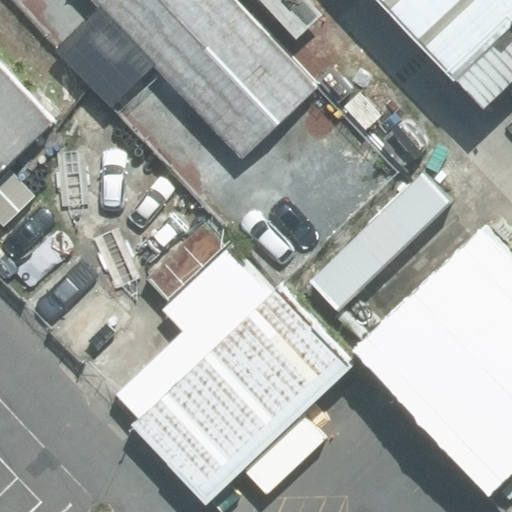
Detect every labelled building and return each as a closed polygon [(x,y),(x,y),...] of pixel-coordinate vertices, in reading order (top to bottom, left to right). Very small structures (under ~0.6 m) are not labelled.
[(111,0),(255,152),(328,83),(249,0),(111,0)] [(323,0),(277,0),(310,35),(335,12),(323,0)] [(511,0),(348,0),(474,133),(511,97),(511,0)] [(0,156),(41,119),(0,75),(0,156)] [(197,511),(335,384),(226,268),(88,397),(195,511),(197,511)]
